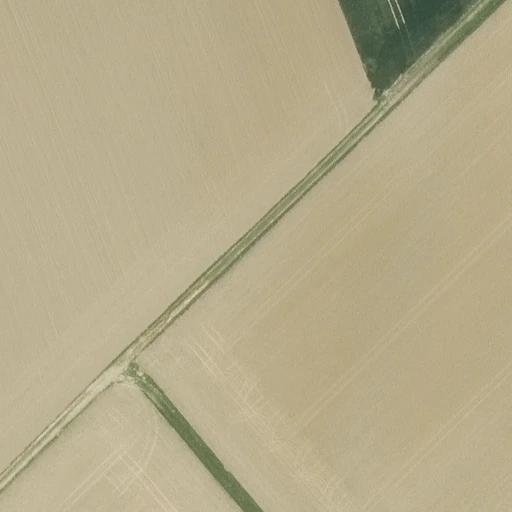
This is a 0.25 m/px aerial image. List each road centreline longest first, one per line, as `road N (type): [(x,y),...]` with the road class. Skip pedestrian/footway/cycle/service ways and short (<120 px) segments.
road 1 (track): [(0,484),(499,0)]
road 2 (track): [(255,511),(127,361)]
